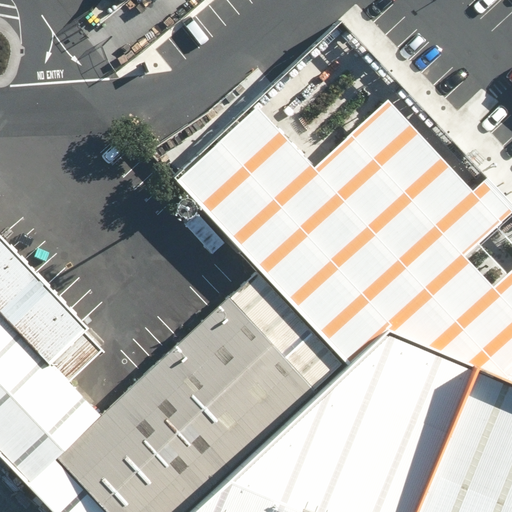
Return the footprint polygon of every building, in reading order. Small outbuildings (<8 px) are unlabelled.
[(348,360),(193,511),(511,511),(511,263),(491,282),(462,250),(511,206),(511,202),(482,171),(468,184),(385,94),(316,158),(259,97),(175,175),(348,360)] [(227,241),(181,189),(164,204),(210,256),(227,241)] [(0,311),(64,379),(98,348),(0,243),(0,311)] [(48,511),(171,511),(334,360),(249,270),(96,413),(21,483),(48,511)] [(0,461),(21,483),(96,413),(64,379),(0,311),(0,461)] [(119,388),(147,362),(136,351),(109,377),(119,388)]
